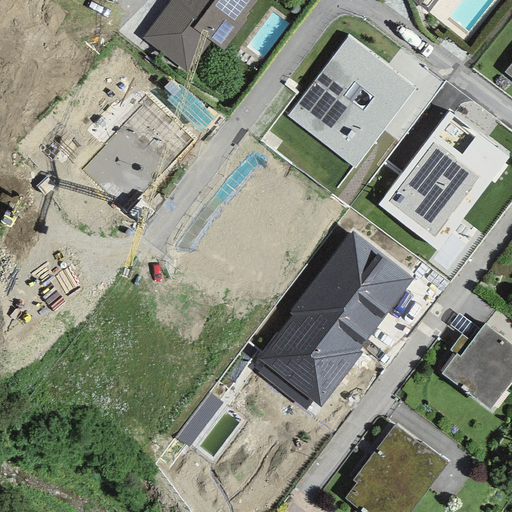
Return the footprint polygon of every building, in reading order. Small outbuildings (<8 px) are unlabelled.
[(242,17),(255,0),(169,0),(140,38),(187,74),(211,42),(224,52),(247,21),(242,17)] [(414,88),(348,38),(288,116),(353,166),(414,88)] [(436,252),(508,156),(449,112),(376,208),(436,252)] [(414,279),(352,232),(290,313),(293,315),(251,369),(306,410),(313,402),(320,408),(362,353),(359,351),(414,279)] [(480,330),(458,314),(449,326),(461,335),(470,342),(480,330)] [(511,381),(511,345),(484,324),(480,330),(470,342),(461,335),(450,350),(455,355),(441,373),(489,410),(511,381)] [(188,448),(222,403),(209,393),(175,437),(188,448)] [(395,425),(353,480),(356,484),(344,497),(363,511),(409,511),(446,463),(395,425)]
